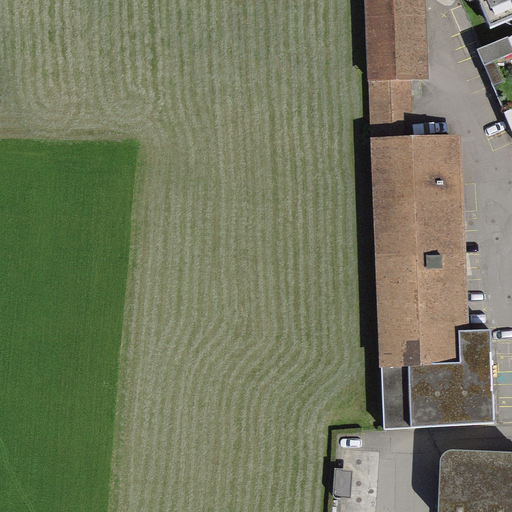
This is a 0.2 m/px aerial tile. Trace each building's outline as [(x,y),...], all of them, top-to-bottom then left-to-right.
[(425,0),(363,0),(368,89),(412,87),(429,86),(425,0)] [(511,15),(511,0),(465,0),(478,30),(511,15)] [(511,44),(477,60),(511,139),(511,44)] [(413,147),(412,87),(368,89),(373,148),(413,147)] [(413,147),(373,148),(380,369),(409,368),(471,365),(470,339),(465,146),(413,147)] [(495,338),(470,339),(471,365),(409,368),(411,433),(499,429),(495,338)] [(511,511),(511,454),(451,455),(438,467),(436,511),(511,511)] [(338,470),(334,499),(351,501),(356,473),(338,470)]
